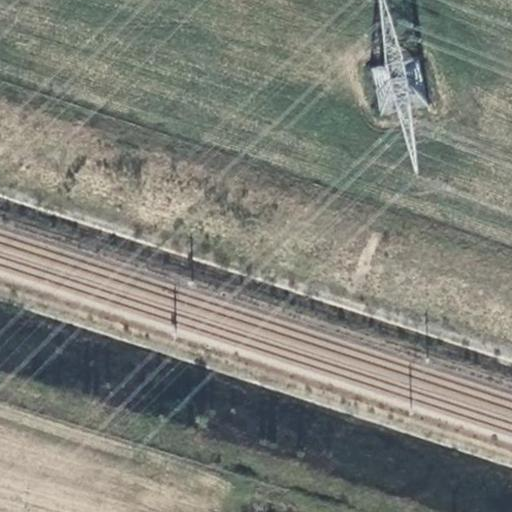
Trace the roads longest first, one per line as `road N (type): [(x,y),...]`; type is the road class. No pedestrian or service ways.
road 1 (track): [(511,254),(404,213),(0,90)]
road 2 (track): [(0,389),(389,511)]
